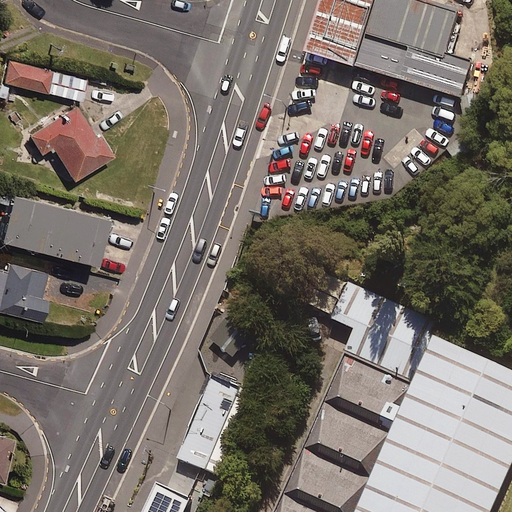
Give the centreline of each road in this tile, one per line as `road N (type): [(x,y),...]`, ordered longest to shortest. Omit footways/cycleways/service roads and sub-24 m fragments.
road 1 (secondary): [(263,59),(205,246),(136,408)]
road 2 (secondary): [(106,396),(159,282),(232,51)]
road 3 (residential): [(66,0),(232,51)]
road 4 (secondary): [(53,511),(106,396)]
